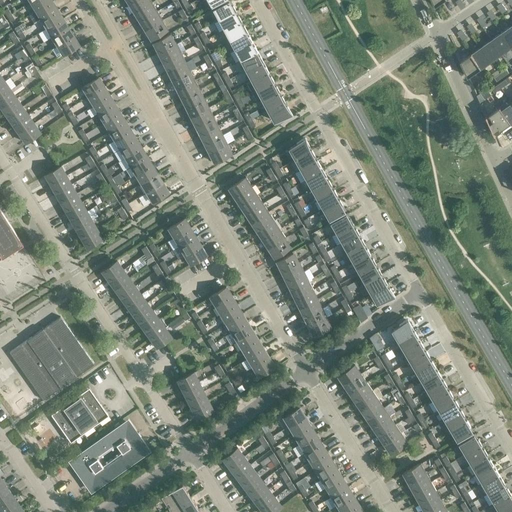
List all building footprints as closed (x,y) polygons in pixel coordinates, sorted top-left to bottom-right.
[(52,1),(51,0),(34,0),(29,3),(35,12),(52,1)] [(152,2),(150,0),(136,0),(129,4),(135,13),(152,2)] [(236,11),(230,0),(213,9),(219,20),(236,11)] [(57,10),(52,1),(35,12),(40,20),(57,10)] [(158,11),(152,2),(135,13),(140,22),(158,11)] [(63,18),(57,10),(40,20),(45,29),(63,18)] [(163,20),(158,11),(140,22),(145,30),(163,20)] [(241,21),(236,11),(219,20),(225,30),(241,21)] [(68,27),(63,18),(45,29),(50,38),(68,27)] [(163,20),(145,30),(151,40),(160,34),(167,30),(162,21),(163,20)] [(247,31),(241,21),(225,30),(230,40),(247,31)] [(511,46),(511,27),(511,26),(501,33),(511,47),(511,46)] [(73,36),(68,27),(50,38),(56,47),(73,36)] [(252,41),(247,31),(230,40),(236,50),(252,41)] [(511,47),(501,33),(492,40),(501,54),(511,47)] [(162,38),(153,43),(158,53),(176,43),(175,44),(170,35),(162,39),(162,38)] [(79,45),(73,36),(56,47),(52,49),(57,58),(61,55),(61,56),(79,45)] [(501,54),(492,40),(482,47),(492,61),(501,54)] [(258,51),(252,41),(236,50),(241,60),(258,51)] [(181,53),(176,43),(158,53),(163,62),(181,53)] [(492,61),(482,47),(472,54),(482,68),(492,61)] [(263,62),(258,51),(241,60),(246,71),(263,62)] [(186,62),(181,53),(163,62),(167,71),(186,62)] [(482,68),(472,54),(467,57),(469,60),(463,64),(469,77),(482,68)] [(190,71),(186,62),(167,71),(172,80),(190,71)] [(269,72),(263,62),(246,71),(252,81),(269,72)] [(506,69),(500,73),(503,77),(509,73),(506,69)] [(195,80),(190,71),(172,80),(177,89),(195,80)] [(274,82),(269,72),(252,81),(257,91),(274,82)] [(503,77),(500,73),(494,78),(497,82),(503,77)] [(104,87),(99,78),(81,88),(87,97),(104,87)] [(507,79),(506,79),(498,84),(501,88),(508,84),(505,80),(507,79)] [(200,89),(195,80),(177,89),(181,98),(200,89)] [(0,96),(11,89),(5,81),(0,84),(0,96)] [(279,92),(274,82),(257,91),(263,101),(279,92)] [(501,88),(498,84),(490,90),(491,90),(492,89),(494,93),(501,88)] [(109,95),(104,87),(87,97),(92,106),(109,95)] [(17,98),(11,89),(0,96),(0,106),(1,109),(17,98)] [(204,98),(200,89),(181,98),(186,107),(204,98)] [(491,95),(487,89),(481,93),(485,100),(491,95)] [(285,102),(279,92),(263,101),(268,111),(285,102)] [(115,104),(109,95),(92,106),(97,115),(115,104)] [(22,106),(17,98),(1,109),(7,117),(22,106)] [(209,107),(204,98),(186,107),(191,117),(209,107)] [(511,122),(511,103),(510,100),(500,107),(511,123),(511,122)] [(291,112),(285,102),(268,111),(274,121),(277,120),(282,117),(283,119),(284,118),(292,114),(291,112)] [(120,113),(115,104),(97,115),(103,123),(120,113)] [(28,115),(22,106),(7,117),(13,125),(28,115)] [(214,116),(209,107),(191,117),(195,126),(214,116)] [(511,123),(500,107),(489,115),(490,115),(491,116),(489,118),(488,116),(487,116),(494,132),(495,132),(499,129),(500,130),(501,131),(511,123)] [(125,122),(120,113),(103,123),(108,132),(125,122)] [(34,123),(28,115),(13,125),(19,134),(34,123)] [(218,125),(214,116),(195,126),(200,135),(218,125)] [(131,130),(125,122),(108,132),(113,141),(131,130)] [(40,132),(34,123),(19,134),(25,142),(40,132)] [(223,134),(218,125),(200,135),(205,144),(223,134)] [(136,139),(131,130),(113,141),(119,150),(136,139)] [(228,144),(223,134),(205,144),(209,153),(228,144)] [(296,143),(297,144),(289,149),(295,159),(312,150),(305,139),(306,139),(305,137),(296,143)] [(141,148),(136,139),(119,150),(124,159),(141,148)] [(232,153),(228,144),(209,153),(210,154),(210,153),(214,162),(232,153)] [(147,157),(141,148),(124,159),(129,167),(147,157)] [(317,160),(312,150),(295,159),(301,169),(317,160)] [(152,165),(147,157),(129,167),(135,176),(152,165)] [(323,170),(317,160),(301,169),(306,179),(323,170)] [(157,174),(152,165),(135,176),(140,185),(157,174)] [(66,175),(61,166),(45,175),(50,185),(66,175)] [(328,180),(323,170),(306,179),(312,189),(328,180)] [(115,182),(118,186),(125,182),(120,173),(112,178),(115,182)] [(163,183),(157,174),(140,185),(145,193),(163,183)] [(72,184),(66,175),(50,185),(55,194),(72,184)] [(234,197),(252,186),(246,177),(229,188),(234,196),(234,197)] [(334,190),(328,180),(312,189),(317,199),(334,190)] [(168,192),(163,183),(145,193),(151,203),(168,192)] [(77,193),(72,184),(55,194),(60,202),(77,193)] [(257,194),(252,186),(234,197),(240,206),(257,194)] [(340,200),(334,190),(317,199),(323,209),(340,200)] [(82,202),(77,193),(60,202),(65,211),(82,202)] [(263,203),(257,194),(240,206),(246,214),(263,203)] [(346,210),(340,200),(323,209),(329,220),(346,210)] [(87,211),(82,202),(65,211),(71,220),(87,211)] [(268,211),(263,203),(246,214),(251,223),(268,211)] [(0,259),(23,245),(0,209),(0,259)] [(92,220),(87,211),(71,220),(76,229),(92,220)] [(274,220),(268,211),(251,223),(257,231),(274,220)] [(353,224),(347,213),(331,223),(337,233),(353,224)] [(167,229),(173,238),(190,228),(184,219),(167,229)] [(97,228),(92,220),(76,229),(81,238),(97,228)] [(280,228),(274,220),(257,231),(262,240),(280,228)] [(359,234),(353,224),(337,233),(342,243),(359,234)] [(102,238),(97,228),(81,238),(86,247),(102,238)] [(195,237),(190,228),(173,238),(178,247),(195,237)] [(285,237),(280,228),(262,240),(268,248),(285,237)] [(364,244),(359,234),(342,243),(348,253),(364,244)] [(201,245),(195,237),(178,247),(183,256),(201,245)] [(286,237),(285,237),(268,248),(274,257),(283,252),(282,252),(290,247),(284,238),(286,237)] [(370,253),(364,244),(348,253),(353,263),(370,253)] [(206,254),(201,245),(183,256),(189,265),(206,254)] [(285,257),(276,261),(281,271),(300,262),(299,262),(298,262),(293,253),(286,257),(285,257)] [(376,263),(370,253),(353,263),(359,273),(376,263)] [(133,263),(138,269),(146,263),(141,257),(133,263)] [(102,272),(108,280),(123,269),(117,261),(102,272)] [(304,271),(300,262),(281,271),(286,280),(304,271)] [(381,273),(376,263),(359,273),(365,283),(381,273)] [(129,278),(123,269),(108,280),(114,289),(129,278)] [(309,280),(304,271),(286,280),(290,290),(309,280)] [(387,283),(381,273),(365,283),(370,293),(387,283)] [(135,286),(129,278),(114,289),(120,297),(135,286)] [(313,289),(309,280),(290,290),(295,299),(313,289)] [(393,294),(387,283),(370,293),(376,303),(384,299),(385,301),(395,296),(393,294)] [(141,294),(135,286),(120,297),(126,305),(141,294)] [(232,296),(226,287),(209,298),(214,307),(232,296)] [(318,299),(313,289),(295,299),(299,308),(318,299)] [(147,302),(141,294),(126,305),(132,313),(147,302)] [(237,305),(232,296),(214,307),(219,315),(237,305)] [(322,308),(318,299),(299,308),(304,317),(322,308)] [(153,311),(147,302),(132,313),(138,322),(153,311)] [(242,314),(237,305),(219,315),(225,324),(242,314)] [(360,305),(353,308),(361,321),(367,317),(360,305)] [(327,317),(322,308),(304,317),(308,326),(327,317)] [(159,319),(153,311),(138,322),(144,330),(159,319)] [(247,322),(242,314),(225,324),(230,333),(247,322)] [(60,317),(37,333),(10,352),(43,400),(94,364),(60,317)] [(176,320),(179,325),(184,322),(181,317),(176,320)] [(332,326),(327,317),(308,326),(309,327),(313,336),(332,326)] [(399,324),(399,326),(392,330),(398,341),(414,331),(408,321),(408,320),(407,318),(399,324)] [(165,327),(159,319),(144,330),(150,338),(165,327)] [(253,331),(247,322),(230,333),(235,342),(253,331)] [(171,336),(165,327),(150,338),(156,347),(171,336)] [(258,340),(253,331),(235,342),(241,350),(258,340)] [(420,341),(414,331),(398,341),(404,351),(420,341)] [(370,338),(377,350),(383,346),(376,333),(370,338)] [(263,348),(258,340),(241,350),(246,359),(263,348)] [(426,351),(420,341),(404,351),(410,361),(426,351)] [(269,357),(263,348),(246,359),(251,368),(269,357)] [(432,361),(426,351),(410,361),(415,371),(432,361)] [(274,366),(269,357),(251,368),(257,377),(274,366)] [(438,371),(432,361),(415,371),(421,380),(438,371)] [(343,385),(344,385),(361,374),(355,365),(338,376),(344,384),(343,385)] [(443,381),(438,371),(421,380),(427,390),(443,381)] [(199,382),(194,372),(177,381),(182,390),(199,382)] [(367,382),(361,374),(344,385),(349,394),(367,382)] [(449,391),(443,381),(427,390),(433,400),(449,391)] [(203,391),(199,382),(182,390),(187,399),(203,391)] [(372,390),(367,382),(349,394),(355,402),(372,390)] [(378,399),(372,390),(355,402),(361,410),(378,399)] [(208,400),(203,391),(187,399),(191,408),(208,400)] [(455,400),(449,391),(433,400),(439,410),(455,400)] [(74,398),(51,414),(54,418),(56,416),(71,437),(80,430),(83,434),(108,415),(101,404),(96,407),(87,394),(76,401),(74,398)] [(384,407),(378,399),(361,410),(367,419),(384,407)] [(213,409),(208,400),(191,408),(196,418),(213,409)] [(461,410),(455,400),(439,410),(445,420),(461,410)] [(282,418),(287,427),(305,417),(299,407),(282,418)] [(389,416),(384,407),(367,419),(372,427),(389,416)] [(467,420),(461,410),(445,420),(450,430),(467,420)] [(395,424),(389,416),(372,427),(378,436),(395,424)] [(310,425),(305,417),(287,427),(293,436),(310,425)] [(473,430),(467,420),(450,430),(457,440),(473,430)] [(127,422),(101,441),(108,451),(116,445),(122,453),(114,458),(121,469),(121,468),(147,450),(138,438),(141,436),(139,433),(139,432),(136,434),(127,422)] [(401,433),(395,424),(378,436),(384,444),(401,433)] [(315,434),(310,425),(293,436),(298,445),(315,434)] [(407,442),(401,433),(384,444),(390,453),(407,442)] [(321,443),(315,434),(298,445),(303,453),(321,443)] [(459,443),(459,444),(465,454),(481,444),(475,434),(459,443)] [(108,451),(101,441),(72,461),(80,473),(78,475),(78,476),(78,475),(80,479),(83,477),(92,489),(119,470),(120,470),(112,459),(102,466),(97,459),(108,451)] [(326,451),(321,443),(303,453),(309,462),(326,451)] [(487,454),(481,444),(465,454),(470,464),(487,454)] [(223,459),(229,467),(244,456),(238,448),(223,459)] [(331,460),(326,451),(309,462),(314,471),(331,460)] [(493,464),(487,454),(470,464),(476,473),(493,464)] [(250,464),(244,456),(229,467),(235,476),(250,464)] [(337,469),(331,460),(314,471),(319,480),(337,469)] [(426,473),(421,463),(403,473),(408,482),(408,483),(426,473)] [(256,473),(250,464),(235,476),(241,484),(256,473)] [(498,473),(493,464),(476,473),(482,483),(498,473)] [(342,478),(337,469),(319,480),(325,488),(342,478)] [(262,481),(256,473),(241,484),(247,492),(262,481)] [(431,482),(426,473),(408,483),(413,492),(431,482)] [(504,483),(498,473),(482,483),(488,493),(504,483)] [(347,487),(342,478),(325,488),(330,497),(347,487)] [(0,495),(8,489),(2,481),(0,482),(0,495)] [(268,489),(262,481),(247,492),(254,500),(268,489)] [(436,490),(431,482),(413,492),(418,501),(436,490)] [(510,493),(504,483),(488,493),(494,503),(510,493)] [(190,497),(182,484),(161,498),(165,505),(168,503),(171,508),(169,510),(190,497)] [(353,495),(347,487),(330,497),(335,506),(353,495)] [(0,507),(14,498),(8,489),(0,495),(0,507)] [(275,497),(268,489),(254,500),(260,508),(275,497)] [(441,499),(436,490),(418,501),(423,509),(441,499)] [(500,511),(511,505),(511,496),(510,493),(494,503),(499,511),(500,511)] [(344,511),(358,504),(353,495),(335,506),(339,511),(344,511)] [(193,511),(198,509),(190,497),(169,510),(170,511),(193,511)] [(272,511),(281,506),(275,497),(260,508),(262,511),(272,511)] [(11,511),(20,506),(14,498),(0,507),(0,509),(1,511),(11,511)] [(439,511),(446,508),(441,499),(423,509),(424,511),(439,511)]
